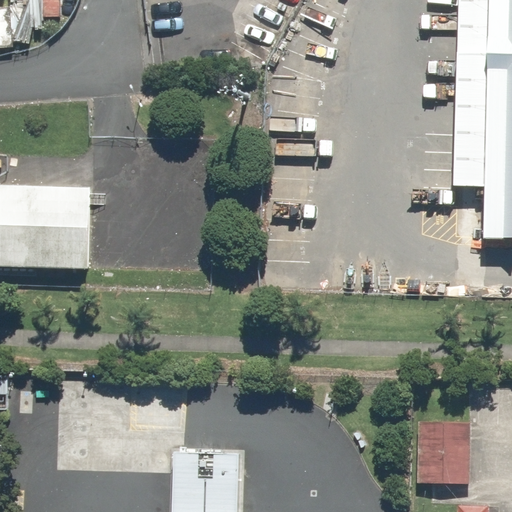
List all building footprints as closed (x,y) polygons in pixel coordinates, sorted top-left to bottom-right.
[(511,0),(491,0),(487,242),(511,242),(511,0)] [(351,294),(355,162),(314,161),(313,176),(274,175),(271,292),(351,294)] [(0,269),(89,272),(91,190),(0,187),(0,269)] [(469,486),(470,426),(419,425),(418,485),(469,486)] [(240,511),(243,456),(176,453),(172,511),(240,511)]
